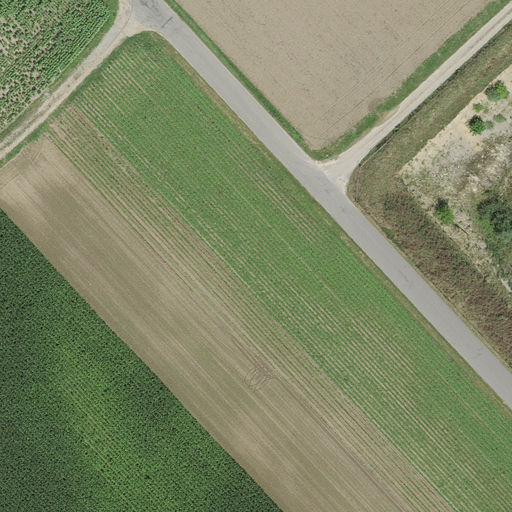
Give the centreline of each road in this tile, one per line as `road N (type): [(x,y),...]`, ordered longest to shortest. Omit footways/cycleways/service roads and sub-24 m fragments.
road 1 (unclassified): [(511,398),(137,0)]
road 2 (track): [(511,6),(316,188)]
road 3 (track): [(138,1),(0,181)]
